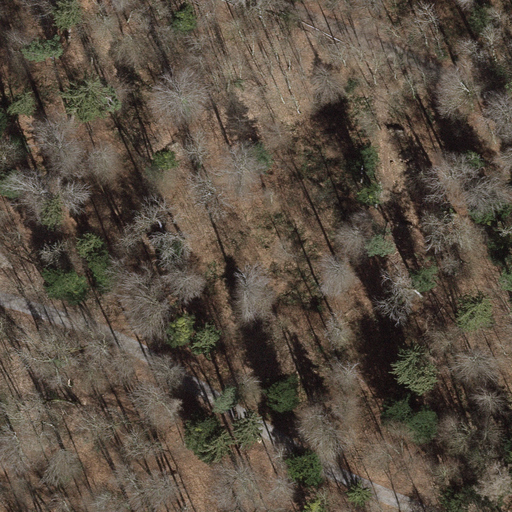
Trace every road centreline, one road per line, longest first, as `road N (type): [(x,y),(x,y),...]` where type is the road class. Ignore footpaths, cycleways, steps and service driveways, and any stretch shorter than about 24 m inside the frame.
road 1 (track): [(420,511),(322,474),(144,350),(0,296)]
road 2 (track): [(285,0),(444,61),(511,103)]
